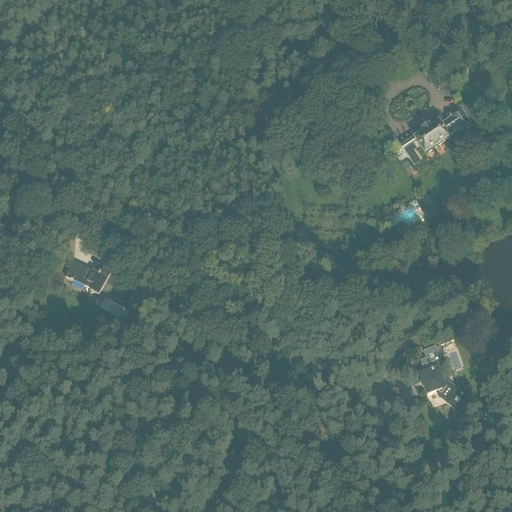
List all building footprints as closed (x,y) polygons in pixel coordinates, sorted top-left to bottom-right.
[(469,47),(491,43),(489,33),(468,37),(469,47)] [(474,47),(465,54),(469,61),(479,54),(474,47)] [(414,139),(415,140),(394,155),(401,165),(408,161),(414,171),(424,164),(417,154),(422,151),(425,155),(450,138),(448,136),(459,129),(460,131),(470,124),(460,109),(450,116),(452,118),(441,125),(439,122),(431,128),(429,125),(421,130),(423,133),(414,139)] [(394,215),(402,231),(419,223),(411,207),(394,215)] [(119,280),(111,276),(112,273),(104,269),(101,273),(99,273),(93,270),(92,272),(72,263),(65,278),(91,290),(90,292),(99,296),(106,284),(114,288),(110,296),(123,303),(129,292),(116,285),(119,280)] [(441,360),(436,347),(431,332),(406,341),(417,369),(441,360)] [(433,370),(432,366),(424,369),(425,373),(419,375),(427,397),(436,393),(437,397),(459,415),(470,401),(460,392),(442,377),(439,368),(433,370)] [(448,444),(435,461),(443,468),(456,451),(448,444)]
